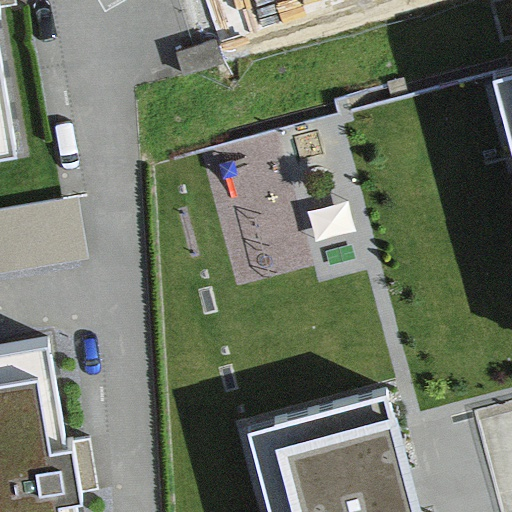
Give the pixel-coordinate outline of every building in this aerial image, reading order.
[(0,42),(0,160),(19,157),(0,42)] [(511,46),(496,50),(511,110),(511,46)] [(87,200),(0,209),(0,270),(93,260),(87,200)] [(79,511),(52,351),(0,360),(0,511),(79,511)] [(421,511),(385,379),(250,416),(276,511),(421,511)]
